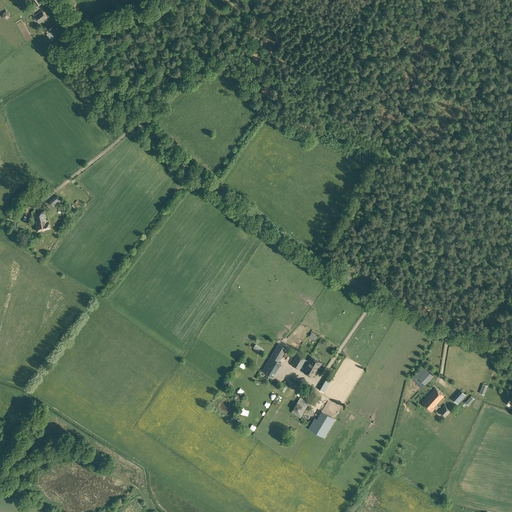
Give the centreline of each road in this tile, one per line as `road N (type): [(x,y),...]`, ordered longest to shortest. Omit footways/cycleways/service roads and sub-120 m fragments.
road 1 (unclassified): [(511,352),(424,326),(193,172),(137,121),(50,0)]
road 2 (track): [(137,121),(288,0)]
